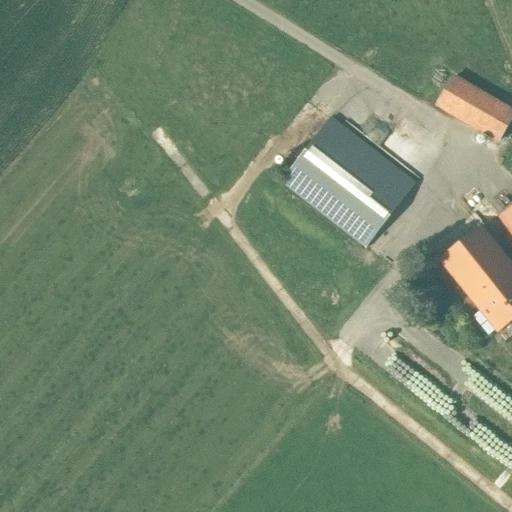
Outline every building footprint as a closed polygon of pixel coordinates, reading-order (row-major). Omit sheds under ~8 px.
[(499,143),(511,119),(511,108),(455,75),(436,106),(499,143)] [(367,248),(416,183),(332,117),(281,182),(367,248)] [(511,234),(511,207),(499,218),(511,234)] [(500,333),(511,323),(511,263),(482,226),(440,259),(500,333)] [(420,355),(457,380),(469,360),(433,336),(420,355)] [(511,395),(470,363),(456,382),(511,425),(511,395)] [(511,442),(479,416),(464,434),(511,472),(511,442)]
